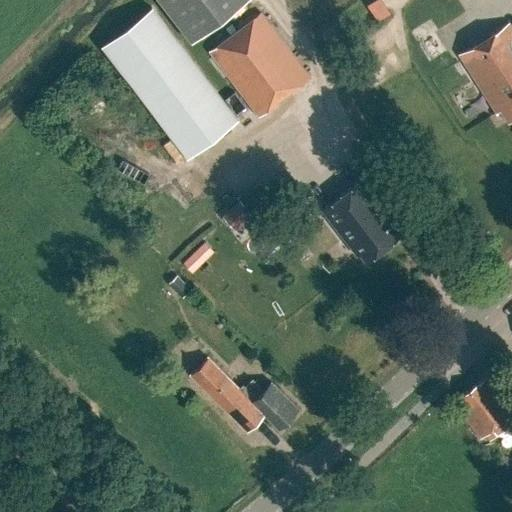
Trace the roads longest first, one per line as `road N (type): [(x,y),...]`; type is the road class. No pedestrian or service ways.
road 1 (secondary): [(258,511),(511,278)]
road 2 (tertiary): [(107,511),(0,415)]
